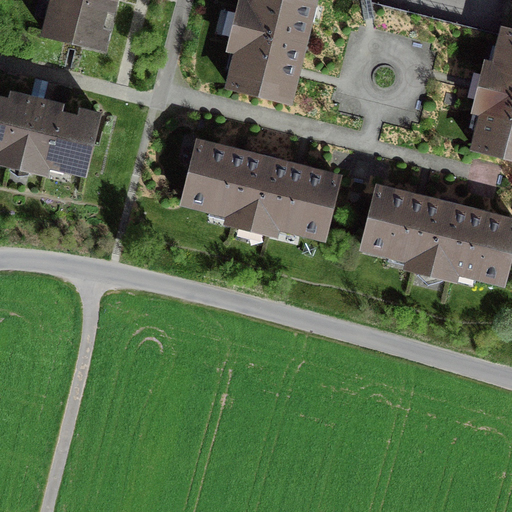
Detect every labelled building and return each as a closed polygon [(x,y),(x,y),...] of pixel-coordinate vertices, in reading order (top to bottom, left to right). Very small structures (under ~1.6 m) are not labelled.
[(57,0),(63,1),(58,19),(51,17),(47,36),(104,50),(108,31),(101,29),(105,12),(113,14),(116,0),(57,0)] [(313,0),(255,0),(254,7),(241,3),(229,48),(243,52),(238,71),(234,70),(229,87),(288,102),(294,79),(290,78),(293,64),(297,66),(309,21),(305,20),(308,6),(312,7),(313,0)] [(511,32),(504,31),(500,48),(503,49),(499,68),(486,65),(474,110),(487,113),(483,132),(479,131),(474,149),(511,158),(511,32)] [(67,167),(86,172),(100,115),(80,110),(78,118),(61,114),(63,106),(44,101),(46,93),(32,90),(30,98),(11,93),(9,101),(0,98),(0,161),(46,173),(51,156),(68,160),(67,167)] [(198,143),(183,202),(211,209),(212,205),(232,210),(228,223),(273,235),(277,222),(297,227),(296,230),(324,237),(339,179),(304,170),(303,175),(289,171),(291,167),(246,155),(245,159),(231,156),(232,152),(198,143)] [(476,276),(503,282),(511,247),(511,222),(484,215),(483,219),(469,216),(470,212),(426,201),(424,205),(411,202),(412,197),(377,189),(363,247),(390,254),(391,250),(411,255),(408,268),(453,280),(456,267),(477,272),(476,276)]
